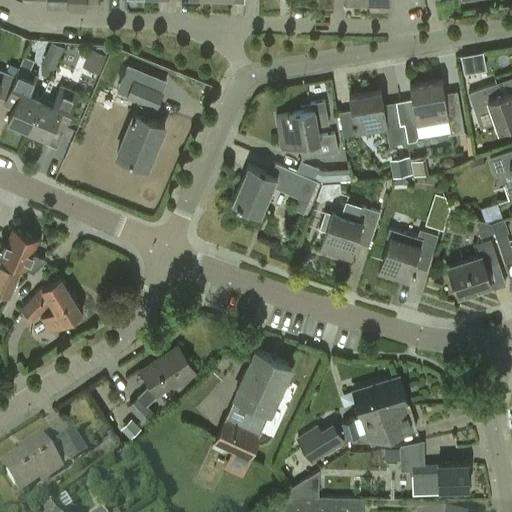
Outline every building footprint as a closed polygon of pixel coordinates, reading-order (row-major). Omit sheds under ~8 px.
[(46,0),(47,8),(66,9),(66,0),(46,0)] [(68,0),(68,8),(82,9),(82,0),(68,0)] [(83,64),(98,68),(104,50),(89,45),(83,64)] [(460,55),(463,73),(485,69),(482,51),(460,55)] [(41,99),(29,93),(37,74),(20,66),(15,76),(4,100),(14,104),(7,121),(27,130),(41,99)] [(0,97),(4,100),(15,76),(0,69),(0,97)] [(417,123),(448,118),(451,134),(465,132),(458,91),(446,93),(443,79),(410,85),(417,123)] [(164,124),(151,118),(162,93),(134,81),(128,96),(139,101),(116,155),(146,167),(164,124)] [(498,131),(511,126),(511,92),(502,96),(497,83),(469,93),(475,111),(490,106),(498,131)] [(357,135),(389,129),(383,91),(350,96),(357,135)] [(54,105),(41,99),(27,130),(48,138),(55,121),(65,125),(75,102),(59,95),(54,105)] [(309,102),(310,110),(276,116),(282,148),(307,144),(310,157),(338,152),(335,133),(320,136),(318,125),(329,123),(325,99),(309,102)] [(510,171),(511,175),(511,181),(504,184),(509,199),(511,197),(511,149),(490,157),(496,175),(510,171)] [(392,173),(414,172),(414,154),(391,155),(392,173)] [(473,170),(485,166),(482,155),(469,159),(473,170)] [(274,185),(295,195),(299,196),(294,207),(303,211),(316,180),(276,163),(272,174),(249,164),(232,202),(261,214),(274,185)] [(433,189),(427,222),(442,225),(449,193),(433,189)] [(485,216),(500,215),(499,202),(484,204),(485,216)] [(351,260),(359,237),(371,241),(380,211),(362,205),(358,219),(332,211),(320,250),(351,260)] [(494,231),(493,231),(504,263),(511,260),(511,247),(507,233),(510,232),(504,217),(490,221),(494,231)] [(480,236),(493,231),(494,231),(490,221),(480,218),(477,227),(480,236)] [(0,294),(10,298),(16,283),(23,266),(27,268),(33,254),(31,253),(38,238),(14,229),(8,244),(6,243),(3,252),(0,250),(0,294)] [(410,284),(418,260),(429,264),(439,236),(420,229),(415,245),(391,237),(378,273),(410,284)] [(476,243),(481,256),(449,267),(458,296),(491,285),(486,270),(500,265),(491,238),(476,243)] [(50,301),(56,309),(42,318),(50,332),(82,312),(60,275),(42,286),(27,301),(21,308),(32,319),(50,301)] [(137,393),(139,395),(148,404),(156,395),(171,386),(172,388),(195,373),(178,346),(140,370),(148,383),(137,393)] [(235,398),(231,407),(226,419),(225,419),(214,442),(250,459),(260,435),(259,434),(269,413),(291,366),(256,350),(235,397),(235,398)] [(394,410),(409,406),(399,376),(353,390),(362,418),(393,408),(394,410)] [(157,413),(148,404),(139,395),(128,404),(146,423),(157,413)] [(369,442),(416,428),(409,406),(394,410),(393,408),(362,418),(369,442)] [(130,435),(141,425),(133,416),(122,425),(130,435)] [(346,438),(359,434),(354,418),(341,422),(346,438)] [(312,461),(333,447),(318,424),(297,437),(312,461)] [(72,435),(48,450),(41,439),(26,448),(28,451),(2,468),(19,495),(40,481),(41,484),(85,456),(72,435)] [(437,462),(412,463),(413,489),(438,488),(439,491),(469,490),(468,463),(437,464),(437,462)] [(305,496),(305,477),(285,490),(285,495),(305,496)] [(362,511),(363,497),(305,496),(285,495),(275,495),(274,511),(362,511)]
